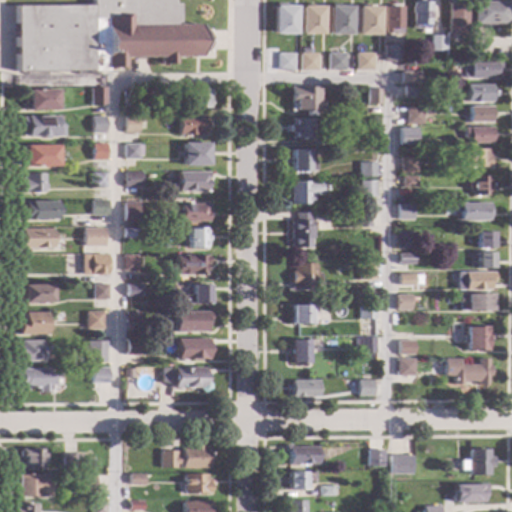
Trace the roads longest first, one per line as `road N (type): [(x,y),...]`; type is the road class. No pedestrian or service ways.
road 1 (residential): [(511,421),(0,425)]
road 2 (residential): [(246,0),(245,511)]
